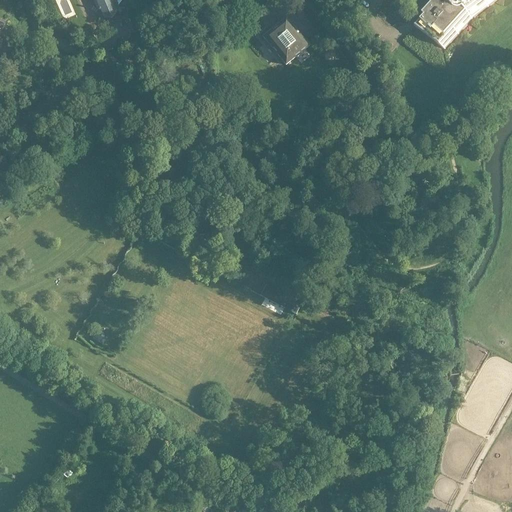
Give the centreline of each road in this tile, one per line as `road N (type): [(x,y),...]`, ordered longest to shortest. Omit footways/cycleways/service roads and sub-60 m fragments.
road 1 (track): [(0,298),(81,251),(129,200),(262,261)]
road 2 (tertiary): [(0,149),(72,88),(173,44),(230,0)]
road 3 (unclassified): [(202,511),(190,485),(0,367)]
